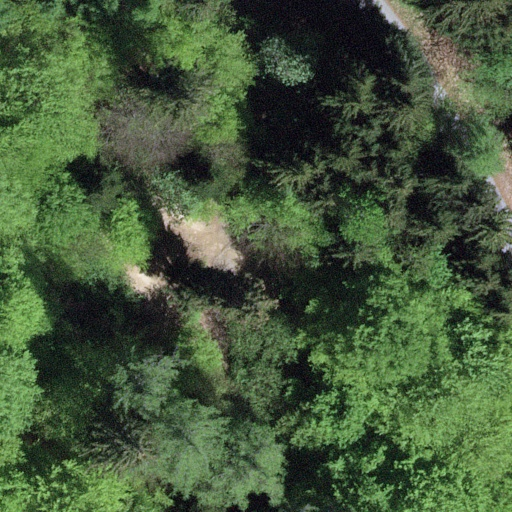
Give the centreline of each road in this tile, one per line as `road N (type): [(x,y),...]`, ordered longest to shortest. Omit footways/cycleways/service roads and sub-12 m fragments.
road 1 (track): [(211,419),(221,0)]
road 2 (track): [(363,0),(511,238)]
